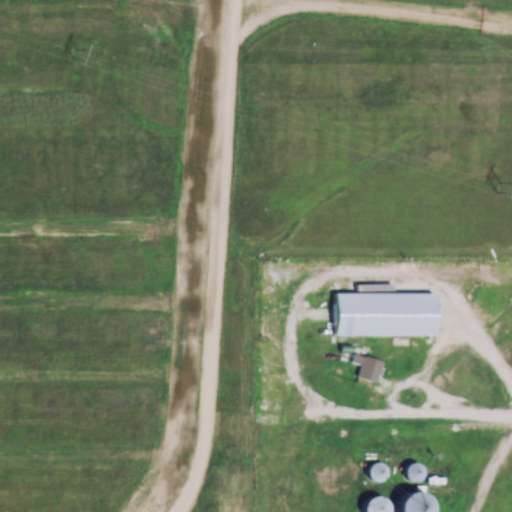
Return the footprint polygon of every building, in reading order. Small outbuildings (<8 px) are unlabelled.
[(427,293),(325,293),(325,335),(427,335),(427,293)] [(418,475),(411,461),(397,468),(405,483),(418,475)] [(364,478),(376,483),(382,468),(369,463),(364,478)] [(414,511),(415,493),(393,493),(392,511),(414,511)] [(376,511),(374,496),(358,499),(359,511),(376,511)]
